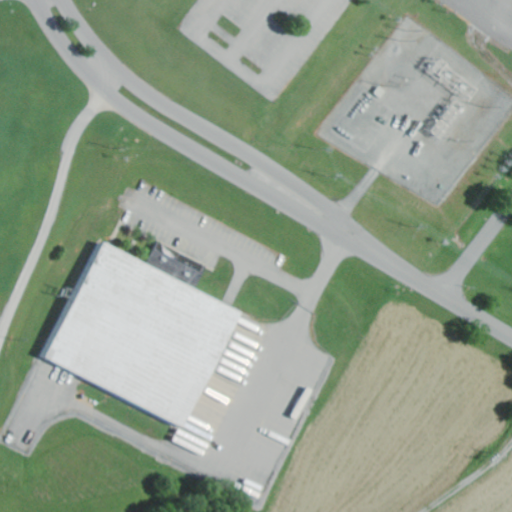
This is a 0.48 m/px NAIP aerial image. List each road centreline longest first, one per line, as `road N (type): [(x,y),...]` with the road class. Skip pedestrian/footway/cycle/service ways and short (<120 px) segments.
road 1 (residential): [(37,0),(116,100),(440,297)]
road 2 (residential): [(65,0),(135,82),(312,198),(440,297)]
